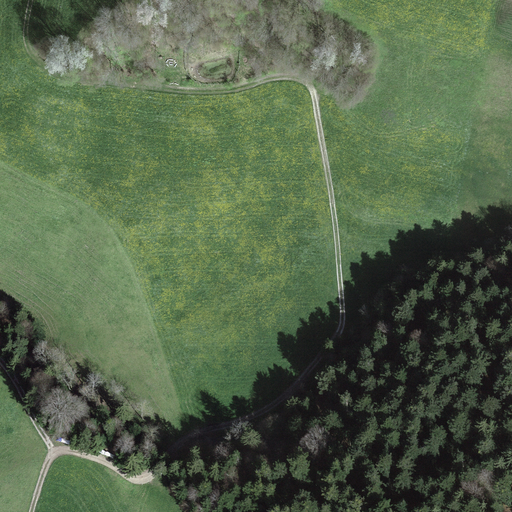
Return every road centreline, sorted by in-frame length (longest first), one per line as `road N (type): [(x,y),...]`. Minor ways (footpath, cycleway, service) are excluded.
road 1 (track): [(31,0),(26,44),(59,75),(197,92),(283,77),(310,84),(342,315),(338,332),(281,397),(253,415),(187,435),(143,477),(70,452),(49,457)]
road 2 (track): [(32,511),(49,447),(0,361)]
road 3 (track): [(511,507),(490,497),(473,468),(485,422),(511,397)]
